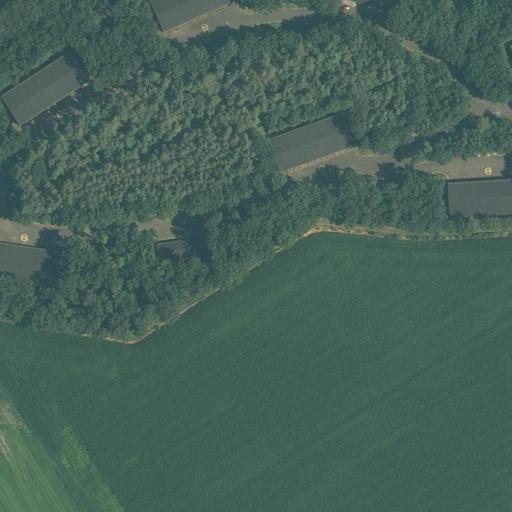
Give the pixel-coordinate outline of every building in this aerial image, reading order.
[(152,0),(149,1),(163,34),(238,1),(237,0),(152,0)] [(344,0),(386,12),(389,0),(344,0)] [(1,97),(20,127),(88,83),(69,53),(1,97)] [(356,146),(344,113),(268,141),(279,173),(356,146)] [(511,215),(511,180),(447,184),(450,220),(511,215)] [(155,245),(158,265),(207,257),(204,236),(155,245)] [(0,280),(58,289),(64,254),(0,243),(0,280)]
